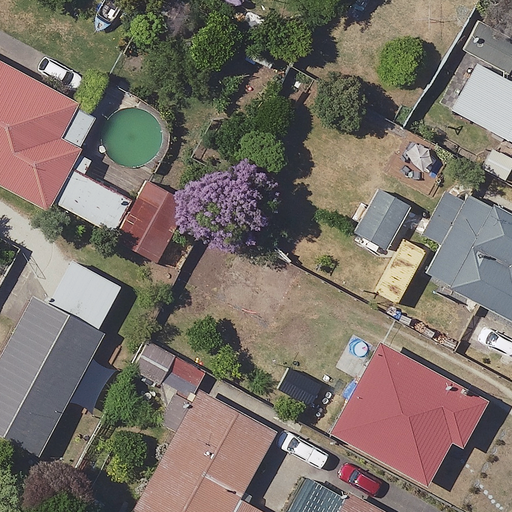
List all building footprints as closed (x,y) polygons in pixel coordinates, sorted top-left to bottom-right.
[(511,61),(511,34),(476,16),(461,44),(480,54),(452,107),(511,137),(511,158),(509,164),(511,165),(511,69),(509,68),(511,61)] [(0,178),(47,203),(50,197),(114,230),(109,240),(155,264),(190,197),(145,174),(136,192),(71,158),(97,108),(0,57),(0,178)] [(412,206),(380,189),(358,231),(389,248),(412,206)] [(511,215),(467,192),(426,272),(511,315),(511,215)] [(297,272),(243,243),(217,292),(271,321),(297,272)] [(120,284),(70,256),(48,295),(37,289),(0,356),(0,430),(37,451),(104,330),(97,325),(120,284)] [(484,399),(380,342),(332,429),(425,480),(449,437),(459,443),(484,399)] [(279,424),(203,382),(135,505),(147,511),(383,511),(342,489),(329,511),(277,511),(242,492),(279,424)]
